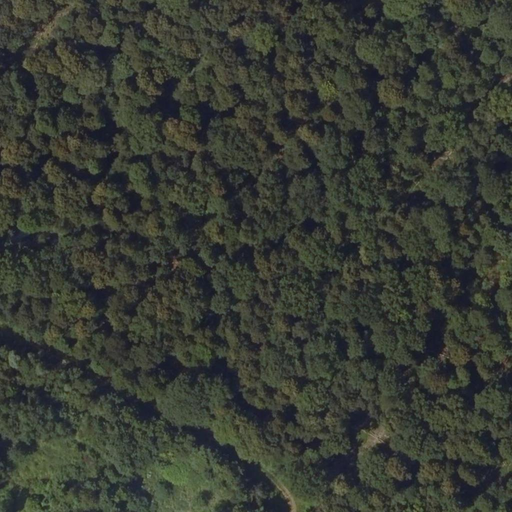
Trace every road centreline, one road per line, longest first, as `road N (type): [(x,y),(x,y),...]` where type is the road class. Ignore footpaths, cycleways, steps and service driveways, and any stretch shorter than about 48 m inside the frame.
road 1 (track): [(291,511),(281,478),(0,328)]
road 2 (track): [(311,511),(511,284)]
